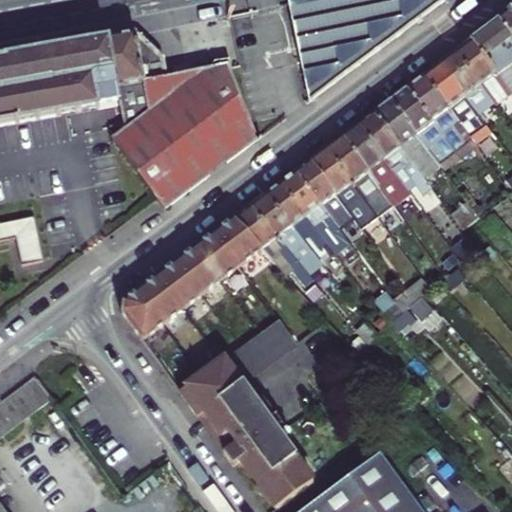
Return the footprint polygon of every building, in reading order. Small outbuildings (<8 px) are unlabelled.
[(301,50),(312,100),(445,1),(445,0),(309,0),(292,4),(301,50)] [(511,12),(501,21),(511,35),(511,12)] [(511,35),(501,21),(472,43),(500,78),(511,70),(511,71),(511,35)] [(110,41),(121,103),(125,129),(147,116),(136,36),(110,41)] [(163,61),(136,36),(147,116),(125,129),(111,139),(154,198),(164,212),(259,140),(230,67),(215,71),(166,82),(163,61)] [(101,107),(121,103),(110,41),(0,61),(0,127),(100,110),(101,107)] [(472,43),(456,55),(485,93),(497,85),(511,103),(511,92),(500,78),(472,43)] [(456,55),(441,66),(466,99),(478,91),(495,113),(498,110),(485,93),(456,55)] [(425,78),(461,126),(468,120),(466,117),(469,115),(476,124),(473,125),(491,148),(499,141),(466,99),(441,66),(425,78)] [(480,150),(461,126),(425,78),(408,91),(444,139),(455,131),(473,155),(480,150)] [(408,91),(392,103),(433,157),(436,161),(447,153),(456,163),(453,166),(462,178),(470,172),(444,139),(408,91)] [(433,157),(392,103),(375,115),(416,169),(433,157)] [(375,115),(360,127),(395,174),(404,167),(435,209),(442,204),(416,169),(375,115)] [(412,197),(395,174),(360,127),(343,139),(380,188),(388,199),(396,209),(412,197)] [(328,151),(364,199),(380,188),(343,139),(328,151)] [(312,163),(352,217),(359,226),(363,232),(379,220),(372,210),(364,199),(328,151),(312,163)] [(352,217),(312,163),(296,175),(332,223),(342,216),(346,221),(352,217)] [(351,249),(332,223),(296,175),(281,186),(319,235),(326,244),(329,241),(341,256),(351,249)] [(266,197),(301,241),(310,234),(313,238),(319,235),(281,186),(266,197)] [(372,210),(380,204),(388,199),(380,188),(364,199),(372,210)] [(266,197),(251,208),(313,281),(326,271),(301,241),(266,197)] [(388,199),(380,204),(398,227),(405,222),(396,209),(388,199)] [(265,253),(286,276),(292,271),(309,291),(316,285),(313,281),(251,208),(235,220),(265,253)] [(34,220),(0,225),(0,242),(15,240),(20,268),(41,265),(34,220)] [(265,253),(235,220),(216,235),(242,270),(265,253)] [(363,232),(359,226),(352,232),(363,246),(370,241),(363,232)] [(124,316),(144,344),(242,270),(216,235),(125,303),(124,316)] [(395,325),(406,317),(397,306),(383,316),(392,328),(395,325)] [(226,362),(181,395),(199,420),(244,387),(299,347),(281,322),(226,362)] [(358,356),(369,347),(360,335),(349,345),(358,356)] [(35,378),(0,402),(0,439),(53,402),(35,378)] [(244,387),(199,420),(221,450),(224,454),(232,449),(224,438),(261,410),(244,387)] [(232,449),(224,454),(234,468),(241,462),(277,511),(314,483),(279,435),(287,430),(269,405),(261,410),(224,438),(232,449)] [(395,425),(410,414),(404,406),(389,417),(395,425)] [(421,511),(381,458),(306,511),(421,511)]
